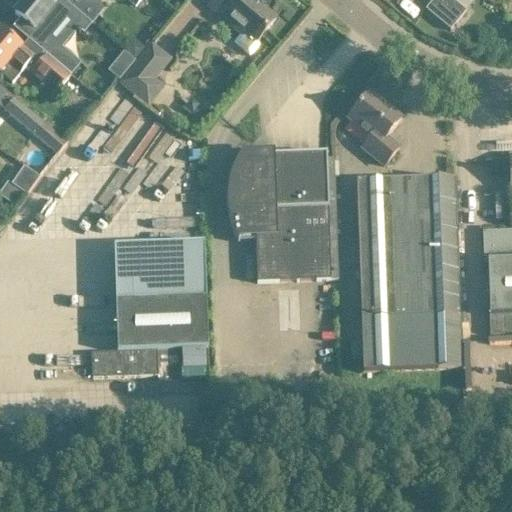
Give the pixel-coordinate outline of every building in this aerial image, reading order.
[(20,20),(13,29),(46,57),(70,78),(81,66),(62,50),(76,33),(79,36),(81,34),(83,35),(91,26),(65,4),(60,0),(58,0),(52,8),(43,0),(27,0),(15,16),(20,20)] [(215,0),(208,9),(240,35),(232,44),(250,58),(260,47),(256,44),(276,21),(250,0),(232,0),(230,3),(227,0),(215,0)] [(434,0),(425,12),(450,32),(466,13),(452,2),(453,0),(436,0),(434,0)] [(0,74),(12,85),(13,85),(26,70),(31,74),(30,76),(55,97),(70,78),(46,57),(38,66),(33,62),(35,60),(21,49),(17,45),(1,32),(0,33),(0,74)] [(123,80),(119,85),(148,109),(153,104),(164,89),(155,82),(172,61),(152,45),(123,80)] [(135,63),(124,54),(119,60),(130,69),(135,63)] [(0,100),(0,108),(56,156),(58,157),(68,145),(67,144),(6,93),(0,100)] [(369,95),(347,121),(371,140),(362,151),(384,168),(399,150),(386,140),(401,121),(369,95)] [(227,201),(226,206),(227,210),(227,215),(228,220),(229,225),(231,230),(233,234),(235,239),(237,243),(256,242),(257,285),(292,284),(338,282),(335,195),(334,161),(330,161),(326,161),(326,156),(266,158),(266,156),(243,156),(241,159),(238,163),(236,168),(233,172),(232,177),(230,181),(229,186),(228,191),(227,196),(227,201)] [(24,168),(11,187),(27,198),(40,179),(24,168)] [(356,184),(363,374),(463,370),(456,180),(356,184)] [(511,233),(483,235),(484,254),(483,254),(484,264),(487,264),(490,338),(511,336),(511,233)] [(118,354),(92,355),(93,381),(158,378),(157,353),(208,351),(206,306),(206,301),(203,246),(114,249),(116,304),(116,309),(118,354)]
